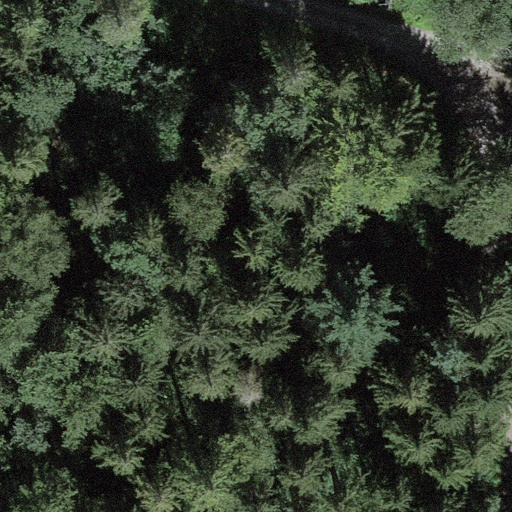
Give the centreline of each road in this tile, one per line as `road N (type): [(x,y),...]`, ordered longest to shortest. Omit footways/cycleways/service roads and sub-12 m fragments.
road 1 (track): [(511,422),(471,57),(511,64)]
road 2 (track): [(471,57),(279,0)]
